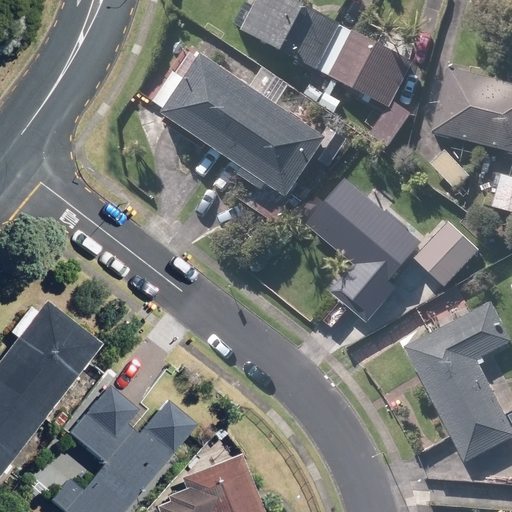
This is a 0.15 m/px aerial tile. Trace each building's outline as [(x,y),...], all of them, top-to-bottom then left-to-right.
[(324,67),(348,22),(305,0),(248,0),(237,21),(324,67)] [(324,67),(386,100),(368,133),(393,147),(414,108),(395,98),(416,59),(348,22),(324,67)] [(337,128),(212,48),(204,61),(190,53),(158,103),(247,160),(242,168),(269,185),(255,207),(277,221),(337,128)] [(511,79),(447,68),(436,133),(511,146),(511,79)] [(474,168),(450,147),(430,170),(454,191),(474,168)] [(511,173),(501,171),(493,205),(511,209),(511,173)] [(395,278),(415,254),(451,285),(485,246),(449,215),(426,242),(348,175),(309,220),(356,261),(330,290),(369,324),(403,284),(395,278)] [(511,323),(498,295),(408,342),(469,459),(511,436),(511,412),(483,356),(511,341),(511,323)] [(0,476),(104,338),(49,297),(0,362),(0,476)] [(62,511),(121,511),(197,423),(169,400),(153,419),(111,384),(71,430),(106,460),(83,488),(67,475),(47,499),(62,511)] [(267,511),(234,432),(194,473),(174,481),(185,511),(267,511)]
